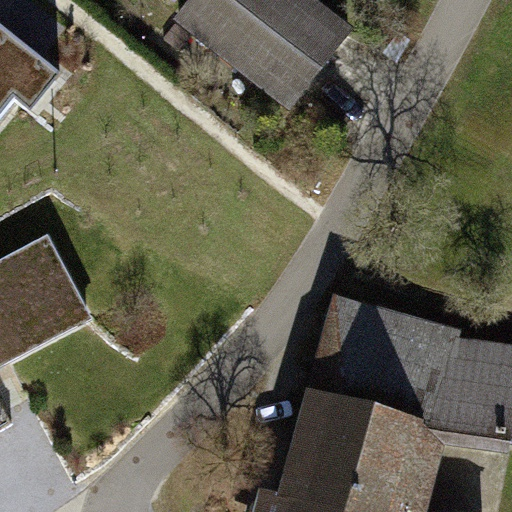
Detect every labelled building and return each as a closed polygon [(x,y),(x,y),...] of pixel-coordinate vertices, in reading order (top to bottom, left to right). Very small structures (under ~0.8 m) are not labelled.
[(318,0),(203,0),(182,26),(294,118),(362,36),(318,0)] [(0,31),(0,131),(16,112),(34,127),(67,85),(0,31)] [(49,245),(0,270),(0,387),(97,336),(49,245)] [(511,322),(345,286),(294,511),(456,511),(471,448),(511,457),(511,322)] [(0,434),(0,482),(62,472),(54,425),(0,434)]
